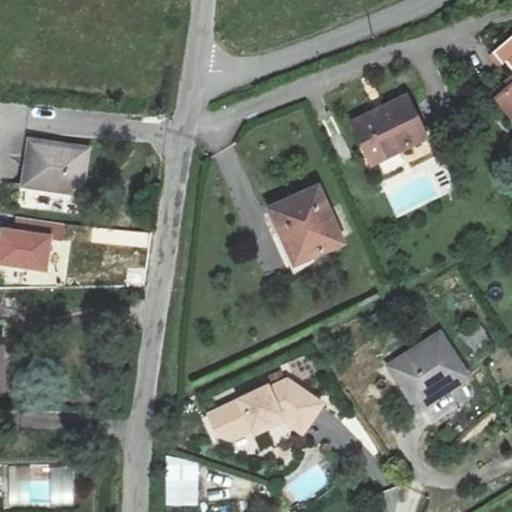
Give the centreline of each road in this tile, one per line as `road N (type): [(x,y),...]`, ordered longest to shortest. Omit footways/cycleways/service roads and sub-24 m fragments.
road 1 (unclassified): [(135,511),(193,70)]
road 2 (unclassified): [(193,70),(244,69),(431,0)]
